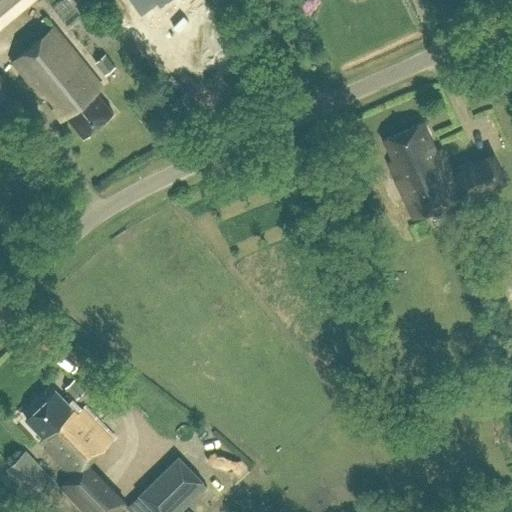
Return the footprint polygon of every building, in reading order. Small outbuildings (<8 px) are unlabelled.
[(0,0),(0,23),(28,0),(0,0)] [(70,0),(82,13),(93,4),(89,0),(70,0)] [(133,0),(141,12),(158,0),(161,4),(166,0),(133,0)] [(436,23),(449,19),(444,4),(431,8),(436,23)] [(84,136),(113,111),(96,91),(102,86),(52,26),(12,60),(43,98),(47,94),(55,105),(51,108),(61,120),(67,115),(84,136)] [(165,55),(177,47),(170,36),(158,44),(165,55)] [(95,61),(106,74),(116,66),(105,52),(95,61)] [(0,99),(10,111),(24,100),(0,71),(0,99)] [(414,217),(462,196),(440,147),(435,149),(422,121),(384,138),(393,159),(388,161),(414,217)] [(493,150),(454,168),(467,198),(507,180),(493,150)] [(65,386),(76,398),(85,389),(74,377),(65,386)] [(85,511),(121,511),(128,505),(87,463),(111,439),(78,405),(74,409),(55,389),(26,418),(44,436),(40,440),(73,474),(59,487),(82,511),(85,511)] [(5,469),(32,496),(52,477),(25,450),(5,469)] [(179,453),(138,494),(156,511),(180,511),(209,484),(179,453)]
